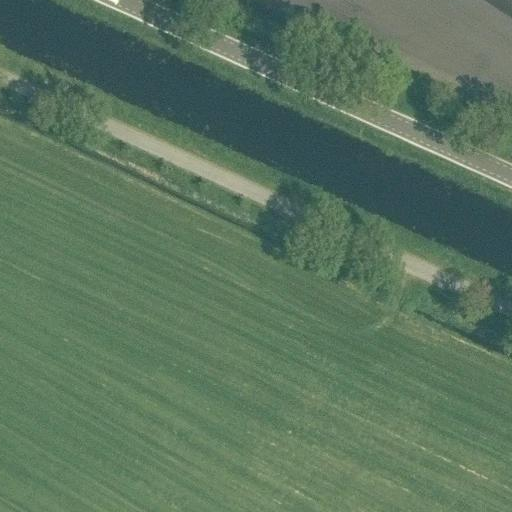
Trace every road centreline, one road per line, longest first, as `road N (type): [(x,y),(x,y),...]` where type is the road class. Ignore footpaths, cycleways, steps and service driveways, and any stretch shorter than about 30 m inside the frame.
road 1 (unclassified): [(511,311),(0,77)]
road 2 (tertiary): [(511,178),(113,0)]
